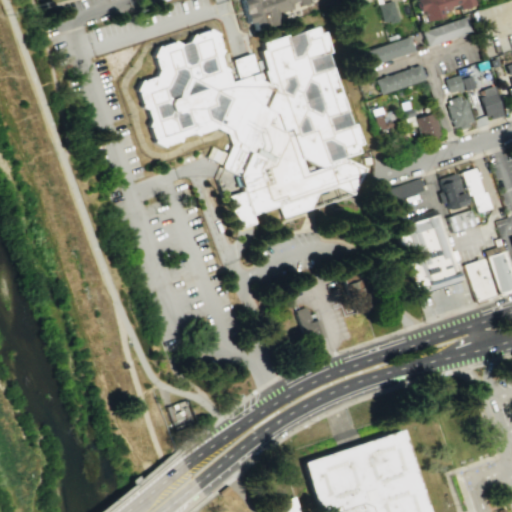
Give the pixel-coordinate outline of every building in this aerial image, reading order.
[(239,0),(252,36),(297,21),(293,11),(314,4),(312,0),(239,0)] [(343,0),(346,10),(360,6),(358,0),(343,0)] [(377,3),(381,23),(395,20),(392,0),(377,3)] [(414,0),(420,21),(440,15),(439,10),(455,5),(456,8),(472,4),(471,0),(414,0)] [(425,46),(469,32),(464,17),(420,31),(425,46)] [(220,168),(238,177),(237,180),(242,193),(226,199),(236,231),(253,225),(251,217),(280,208),(283,219),(353,197),(366,170),(349,161),(346,162),(345,160),(360,156),(358,149),(364,147),(357,126),(353,127),(329,55),(332,54),(325,33),(321,35),(318,29),(288,39),(287,37),(264,45),(266,52),(261,54),(267,73),(265,73),(269,86),(261,83),(259,75),(251,54),(241,57),(232,59),(240,81),(232,84),(228,72),(223,69),(218,59),(220,53),(215,36),(206,31),(189,37),(185,45),(178,47),(170,44),(154,49),(148,59),(154,72),(151,79),(137,83),(131,94),(136,109),(142,113),(146,124),(144,129),(148,145),(158,150),(175,145),(178,140),(189,137),(193,139),(216,131),(217,130),(228,134),(230,141),(231,146),(228,153),(220,168)] [(413,51),(408,36),(364,50),(369,65),(413,51)] [(511,61),(503,65),(506,74),(511,71),(511,61)] [(423,79),(417,64),(374,79),(379,94),(423,79)] [(445,93),(460,90),(457,75),(442,78),(445,93)] [(458,79),(462,90),(473,87),(469,76),(458,79)] [(484,119),(500,113),(491,85),(475,91),(484,119)] [(451,129),(469,124),(461,94),(443,99),(451,129)] [(375,133),(390,130),(387,112),(373,114),(375,133)] [(437,137),(431,112),(412,117),(418,141),(437,137)] [(205,159),(210,147),(225,153),(219,166),(205,159)] [(458,171),(472,213),(486,208),(472,167),(458,171)] [(443,212),(466,204),(473,226),(450,234),(443,212)] [(436,215),(397,228),(419,293),(458,280),(436,215)] [(511,280),(502,251),(483,257),(496,295),(511,289),(511,280)] [(480,258),(460,265),(473,302),(493,296),(480,258)] [(353,269),(338,273),(349,313),(365,309),(353,269)] [(314,318),(305,320),(302,307),(292,309),(300,342),(319,338),(314,318)] [(423,511),(396,430),(349,446),(298,463),(314,511),(423,511)] [(298,511),(293,496),(272,503),(275,511),(298,511)]
